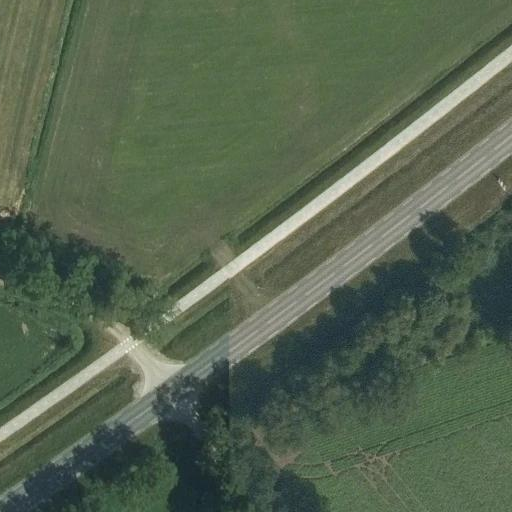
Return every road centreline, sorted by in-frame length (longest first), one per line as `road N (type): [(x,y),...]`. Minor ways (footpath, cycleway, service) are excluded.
road 1 (primary): [(3,511),(307,295),(511,133)]
road 2 (track): [(129,344),(263,511)]
road 3 (track): [(129,344),(50,289),(0,271)]
